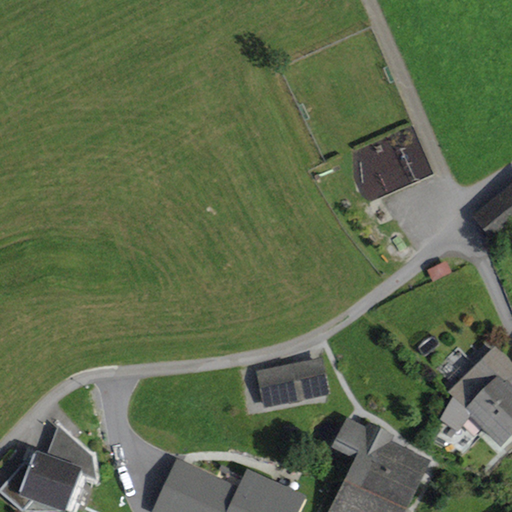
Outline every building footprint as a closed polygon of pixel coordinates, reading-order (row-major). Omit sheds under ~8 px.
[(362,160),(372,197),(436,178),(425,142),(362,160)] [(511,189),(476,219),(494,242),(511,228),(511,189)] [(445,266),(432,273),(435,280),(449,273),(445,266)] [(470,414),(499,443),(511,430),(511,394),(503,384),(511,375),(511,369),(495,352),(452,395),(455,398),(441,422),(456,432),(470,414)] [(261,376),(267,405),(326,393),(320,364),(261,376)] [(336,449),(360,461),(348,485),(402,511),(425,466),(401,454),(396,462),(383,455),(388,445),(371,430),(367,435),(354,427),(336,449)] [(60,431),(48,462),(82,475),(95,480),(91,459),(60,431)] [(383,455),(396,462),(401,454),(388,445),(383,455)] [(0,493),(21,511),(23,511),(34,500),(65,511),(68,511),(82,475),(48,462),(34,457),(30,467),(24,464),(0,492),(0,493)] [(213,495),(205,511),(294,511),(298,503),(277,493),(249,480),(241,496),(240,499),(217,488),(213,495)] [(401,511),(402,511),(348,485),(335,511),(401,511)]
